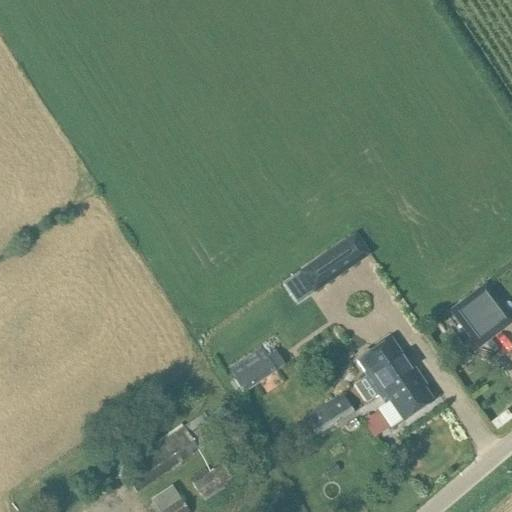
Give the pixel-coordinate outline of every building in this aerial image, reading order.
[(294,278),(308,298),(363,262),(350,242),(294,278)] [(485,285),(455,308),(479,340),(509,318),(485,285)] [(359,360),(356,362),(365,376),(366,377),(359,382),(370,400),(378,395),(384,405),(390,401),(404,423),(433,403),(433,402),(423,388),(426,386),(411,364),(408,366),(399,352),(391,340),(372,352),(368,350),(359,356),(359,360)] [(260,348),(230,368),(245,391),(276,371),(275,371),(284,365),(275,351),(266,357),(260,348)] [(317,437),(355,414),(343,394),(305,417),(317,437)] [(337,464),(326,471),(331,479),(341,472),(337,464)]
